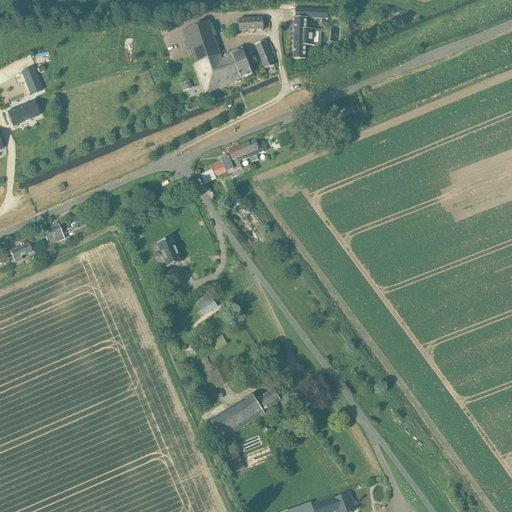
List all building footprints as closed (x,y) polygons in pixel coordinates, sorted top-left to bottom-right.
[(344,16),(350,30),(356,28),(350,14),(344,16)] [(312,46),(313,29),(306,29),(306,18),(295,17),(294,34),(294,40),(294,49),(293,59),(305,60),(305,46),(312,46)] [(239,19),(239,25),(240,31),(252,30),(264,30),(263,18),(239,19)] [(191,52),(197,66),(221,57),(216,41),(209,21),(183,30),(191,52)] [(124,39),(123,57),(131,58),(132,40),(124,39)] [(265,69),(274,65),(270,54),(265,41),(256,45),(265,69)] [(221,57),(197,66),(207,93),(253,73),(248,62),(243,48),(221,57)] [(33,68),(22,73),(31,95),(42,90),(33,68)] [(39,115),(33,101),(6,113),(12,126),(39,115)] [(313,132),(311,126),(298,131),(301,138),(305,137),(304,135),(313,132)] [(263,148),(266,146),(263,141),(257,144),(255,139),(241,145),(247,159),(249,158),(251,163),(258,160),(256,155),(265,152),(263,148)] [(247,159),(241,145),(228,150),(230,155),(220,159),(226,172),(234,169),(234,170),(241,167),(239,162),(247,159)] [(212,170),(206,172),(201,175),(205,184),(216,179),(212,170)] [(62,182),(57,185),(59,191),(59,192),(65,189),(65,188),(62,182)] [(66,231),(78,225),(87,222),(84,215),(73,220),(74,221),(63,225),(66,231)] [(42,231),(45,237),(48,244),(49,247),(64,240),(57,225),(42,231)] [(167,267),(167,268),(182,261),(172,238),(173,238),(172,237),(157,244),(158,244),(167,267)] [(28,244),(10,251),(14,263),(22,260),(20,256),(31,252),(28,244)] [(9,261),(4,251),(0,253),(0,262),(1,265),(9,261)] [(159,308),(176,298),(171,289),(154,299),(159,308)] [(201,318),(218,307),(208,293),(201,298),(202,300),(196,304),(201,311),(198,313),(201,318)] [(227,344),(222,336),(212,341),(216,350),(227,344)] [(232,381),(225,366),(210,373),(217,388),(232,381)] [(223,440),(260,417),(264,414),(263,412),(280,401),(273,389),(256,400),(252,395),(211,420),(223,440)] [(232,474),(245,469),(239,455),(226,460),(232,474)] [(312,506),(314,511),(332,511),(334,511),(352,511),(355,511),(351,502),(352,501),(350,496),(349,496),(348,493),(335,498),(312,506)] [(311,503),(286,511),(314,511),(312,506),(311,503)]
